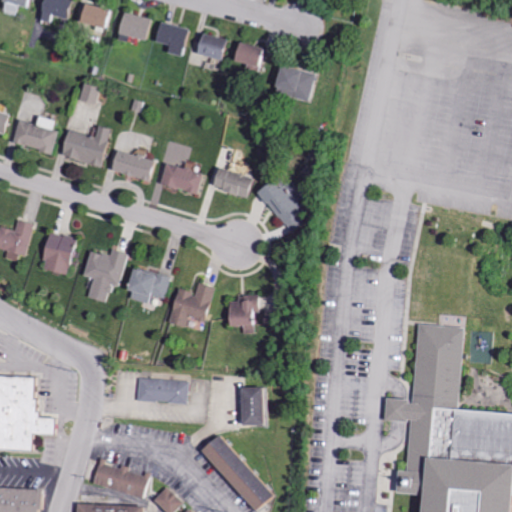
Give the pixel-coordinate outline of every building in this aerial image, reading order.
[(12,0),(11,10),(24,12),(26,5),(38,8),(39,0),(12,0)] [(58,22),(60,15),(76,20),(82,0),(81,0),(53,0),(47,19),(58,22)] [(92,22),(117,28),(122,9),(96,3),(92,22)] [(157,38),(160,17),(131,13),(128,34),(157,38)] [(198,29),(169,22),(164,41),(177,45),(175,52),(191,56),(198,29)] [(236,39),(210,33),(205,54),(231,60),(236,39)] [(245,59),(271,67),(276,48),(250,41),(245,59)] [(316,101),(323,74),(292,66),(285,93),(316,101)] [(107,86),(92,83),(88,100),(104,104),(107,86)] [(0,131),(13,135),(19,114),(1,110),(3,101),(0,100),(0,131)] [(66,131),(60,129),(62,120),(48,116),(45,124),(28,119),(22,143),(60,153),(66,131)] [(79,130),(73,157),(112,166),(120,128),(107,125),(104,136),(79,130)] [(164,160),(128,150),(122,171),(158,181),(164,160)] [(205,194),(212,171),(191,165),(190,167),(175,163),(169,183),(205,194)] [(259,178),(228,168),(221,187),(252,197),(259,178)] [(255,192),(289,228),(309,209),(286,184),(281,188),(271,178),(255,192)] [(40,224),(25,220),(21,231),(1,225),(0,228),(0,247),(13,251),(12,257),(23,261),(25,254),(32,256),(40,224)] [(84,240),(59,232),(48,267),(73,275),(84,240)] [(96,250),(90,276),(98,278),(93,298),(112,302),(116,285),(125,287),(133,253),(118,249),(117,255),(96,250)] [(168,299),(176,278),(143,267),(138,283),(140,284),(136,297),(153,303),(156,295),(168,299)] [(213,287),(197,283),(195,293),(177,288),(167,323),(185,327),(188,317),(205,321),(213,287)] [(225,301),(226,326),(242,326),(242,334),(257,334),(256,295),(244,295),(244,301),(225,301)] [(511,496),(510,511),(415,511),(418,493),(393,491),(395,470),(403,470),(408,422),(383,420),(385,397),(412,400),(419,324),(462,328),(454,410),(511,415),(511,496)] [(0,374),(0,449),(27,451),(28,433),(48,434),(49,419),(30,417),(33,376),(0,374)] [(186,404),(187,381),(139,379),(138,402),(186,404)] [(237,387),(238,425),(260,425),(259,387),(237,387)] [(217,432),(199,449),(252,509),(271,492),(217,432)] [(121,467),(98,462),(93,486),(143,497),(148,474),(121,468),(121,467)] [(0,511),(0,487),(39,490),(37,511),(0,511)] [(165,511),(173,511),(183,503),(168,487),(154,500),(165,511)] [(74,501),(73,511),(141,511),(142,504),(74,501)]
